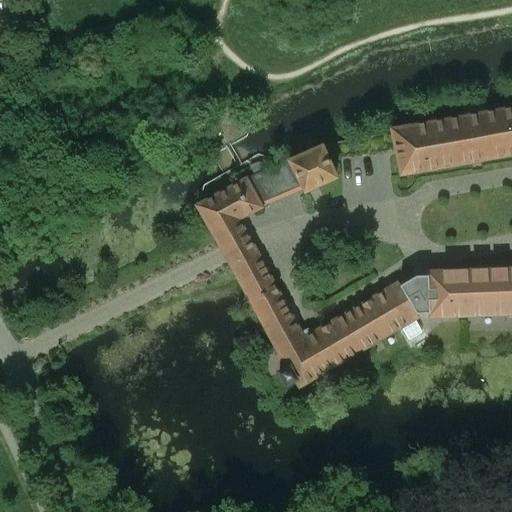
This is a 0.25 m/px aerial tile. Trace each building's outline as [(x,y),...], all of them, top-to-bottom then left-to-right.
[(511,107),(387,128),(395,173),(511,153),(511,107)] [(288,160),(303,193),(335,178),(320,146),(288,160)] [(260,206),(245,179),(197,206),(208,225),(221,248),(245,234),(236,219),(260,206)] [(245,234),(221,248),(225,255),(228,261),(252,247),(249,241),(245,234)] [(255,309),(278,349),(302,336),(252,247),(228,261),(239,280),(255,309)] [(511,270),(429,274),(429,277),(431,315),(431,319),(511,315),(511,270)] [(431,315),(429,277),(416,277),(400,287),(416,314),(431,315)] [(302,336),(278,349),(287,365),(278,370),(286,384),(295,379),(298,385),(418,317),(416,314),(400,287),(397,282),(302,336)]
